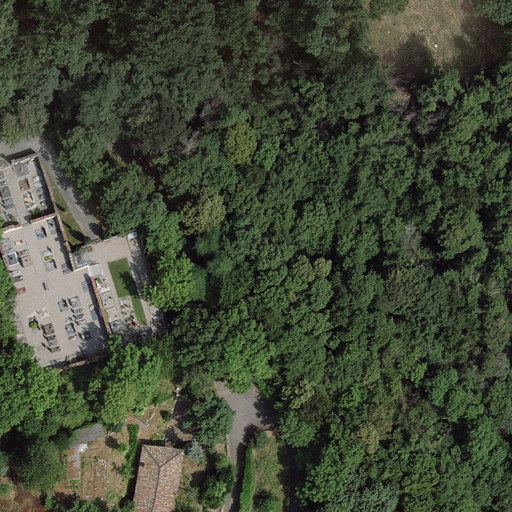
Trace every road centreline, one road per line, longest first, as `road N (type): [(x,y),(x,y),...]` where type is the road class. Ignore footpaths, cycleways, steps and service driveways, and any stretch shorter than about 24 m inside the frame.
road 1 (residential): [(0,65),(139,187),(235,370),(234,408)]
road 2 (residential): [(234,408),(299,455),(293,511)]
